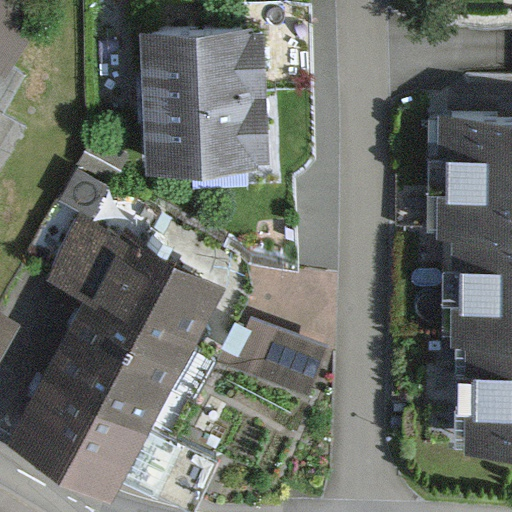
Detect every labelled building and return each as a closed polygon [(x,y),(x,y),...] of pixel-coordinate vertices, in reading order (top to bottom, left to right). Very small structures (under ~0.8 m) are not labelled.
[(7,0),(0,0),(0,59),(8,65),(38,19),(7,0)] [(143,20),(147,162),(259,157),(259,149),(270,149),(265,24),(251,24),(251,17),(143,20)] [(511,106),(430,105),(429,222),(446,222),(511,223),(511,106)] [(0,295),(0,426),(106,485),(221,276),(79,197),(43,262),(24,251),(0,295)] [(511,223),(446,222),(445,334),(462,334),(511,335),(511,223)] [(319,341),(251,313),(232,360),(300,388),(319,341)] [(511,444),(511,335),(462,334),(459,443),(511,444)]
